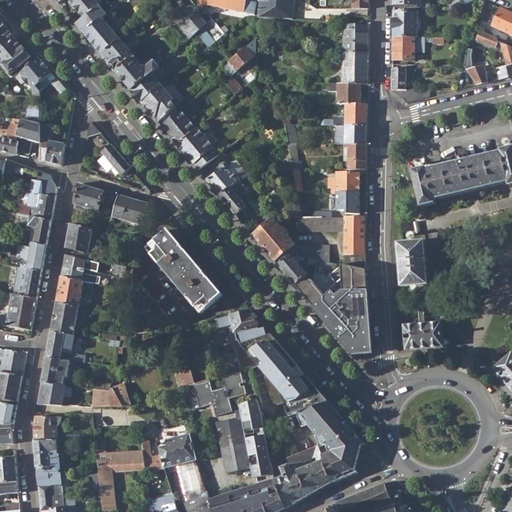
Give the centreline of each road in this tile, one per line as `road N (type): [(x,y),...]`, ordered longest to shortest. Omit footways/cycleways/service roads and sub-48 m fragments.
road 1 (primary): [(185,191),(360,392)]
road 2 (residential): [(384,119),(386,362)]
road 3 (residential): [(40,349),(72,177)]
road 4 (residential): [(32,511),(26,428),(40,349)]
road 5 (primary): [(99,90),(185,191)]
road 6 (residential): [(511,91),(384,119)]
road 7 (residential): [(72,177),(162,204),(185,191)]
